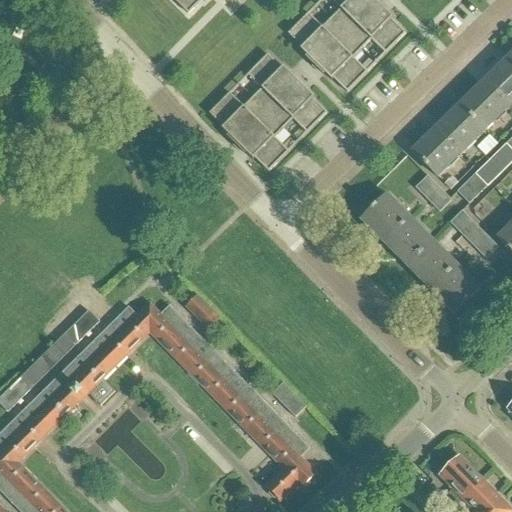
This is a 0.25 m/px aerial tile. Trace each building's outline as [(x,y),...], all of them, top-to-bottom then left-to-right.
[(171,0),(188,16),(202,2),(204,4),(207,0),(171,0)] [(386,56),(406,36),(392,22),(393,20),(372,0),(328,0),(341,11),(322,30),(308,16),(288,36),(302,50),(301,52),(332,82),(333,81),(347,95),(368,74),(354,60),(372,42),(386,56)] [(307,136),(327,115),(313,101),(315,100),(283,69),(282,70),(268,57),(248,77),(262,91),(244,109),(230,95),(209,116),(224,130),(222,131),(253,162),(255,160),(269,174),(289,154),(275,140),(293,122),(307,136)] [(509,111),(511,107),(511,65),(507,60),(483,84),(460,107),(486,133),(509,111)] [(438,180),(486,133),(460,107),(412,154),(438,180)] [(511,165),(511,153),(506,148),(500,154),(511,166),(511,165)] [(511,166),(500,154),(494,160),(506,172),(511,166)] [(506,172),(494,160),(488,165),(500,178),(506,172)] [(500,178),(488,165),(482,171),(494,183),(500,178)] [(494,183),(482,171),(476,177),(488,189),(494,183)] [(488,189),(476,177),(470,183),(482,195),(488,189)] [(451,193),(458,185),(452,178),(444,186),(451,193)] [(422,198),(434,186),(428,179),(415,191),(422,198)] [(482,195),(470,183),(464,189),(476,201),(482,195)] [(428,204),(440,192),(434,186),(422,198),(428,204)] [(476,201),(464,189),(458,195),(470,207),(476,201)] [(434,210),(446,198),(440,192),(428,204),(434,210)] [(386,197),(372,211),(361,221),(359,223),(379,242),(390,231),(397,238),(386,249),(406,270),(433,244),(386,197)] [(101,247),(51,198),(23,226),(72,275),(76,272),(87,260),(97,270),(107,259),(98,250),(101,247)] [(440,216),(452,204),(446,198),(434,210),(440,216)] [(372,211),(363,202),(352,213),(361,221),(372,211)] [(463,214),(456,221),(462,227),(469,221),(463,214)] [(462,227),(456,221),(450,227),(456,233),(462,227)] [(468,233),(475,227),(469,221),(462,227),(468,233)] [(462,239),(468,233),(462,227),(456,233),(462,239)] [(468,245),(481,233),(475,227),(468,233),(462,239),(468,245)] [(511,227),(498,241),(511,255),(511,227)] [(474,251),(480,245),(487,239),(481,233),(468,245),(474,251)] [(486,251),(492,245),(487,239),(480,245),(486,251)] [(480,292),(433,244),(406,270),(454,317),(456,316),(466,305),(480,292)] [(486,263),(492,257),(486,251),(480,245),(474,251),(486,263)] [(498,251),(492,245),(486,251),(492,257),(498,251)] [(190,316),(203,304),(197,298),(185,310),(190,316)] [(196,322),(208,310),(203,304),(190,316),(196,322)] [(465,325),(475,314),(466,305),(456,316),(465,325)] [(149,334),(236,423),(249,410),(240,400),(250,391),(169,308),(160,317),(150,307),(137,319),(128,310),(0,434),(0,452),(1,453),(0,453),(0,495),(16,511),(61,511),(16,466),(149,334)] [(201,327),(214,315),(208,310),(196,322),(201,327)] [(88,315),(83,320),(93,331),(99,326),(88,315)] [(207,333),(220,321),(214,315),(201,327),(207,333)] [(93,331),(83,320),(77,326),(87,337),(93,331)] [(87,337),(77,326),(71,332),(81,343),(87,337)] [(81,343),(71,332),(65,337),(76,348),(81,343)] [(20,382),(14,387),(25,398),(31,392),(20,382)] [(25,398),(14,387),(8,393),(19,404),(25,398)] [(277,403),(289,393),(283,387),(271,397),(277,403)] [(293,435),(250,391),(240,400),(249,410),(236,423),(270,457),(293,435)] [(19,404),(8,393),(2,399),(13,409),(19,404)] [(283,409),(295,398),(289,393),(277,403),(283,409)] [(289,415),(300,404),(295,398),(283,409),(289,415)] [(13,409),(2,399),(0,401),(0,407),(7,415),(13,409)] [(295,420),(306,410),(300,404),(289,415),(295,420)] [(309,451),(293,435),(270,457),(285,473),(266,491),(269,493),(269,497),(273,501),(276,501),(279,504),(298,486),(303,490),(306,487),(309,487),(313,483),(313,480),(316,477),(300,461),(309,451)] [(445,501),(456,511),(480,511),(496,497),(460,460),(440,480),(453,493),(445,501)] [(511,511),(496,497),(480,511),(511,511)]
